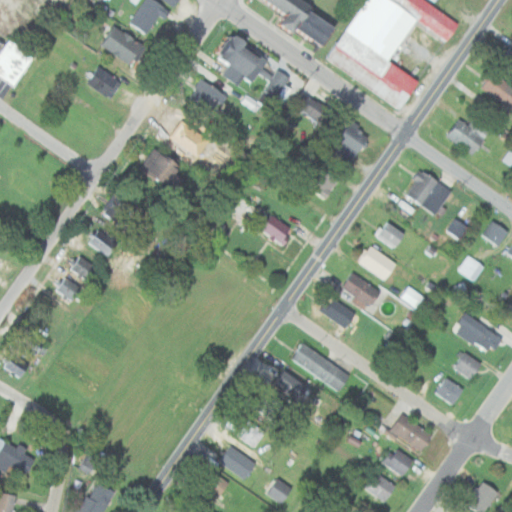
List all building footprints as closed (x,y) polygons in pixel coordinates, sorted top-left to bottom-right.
[(140,0),(126,23),(144,34),(156,16),(161,19),(167,9),(151,0),(140,0)] [(321,48),(337,24),(300,0),(266,0),(287,13),(281,22),(321,48)] [(458,22),(424,0),(363,0),(325,60),(400,108),(417,80),(388,61),(415,20),(446,40),(458,22)] [(123,62),(135,40),(105,25),(94,47),(123,62)] [(253,80),(268,58),(232,34),(218,55),(230,63),(223,74),(238,84),(245,75),(253,80)] [(31,59),(3,39),(0,42),(0,82),(9,89),(31,59)] [(511,42),(498,61),(511,72),(511,42)] [(104,99),(118,82),(94,64),(81,81),(104,99)] [(268,107),(290,77),(278,68),(257,99),(268,107)] [(480,87),(511,111),(511,86),(492,71),(480,87)] [(210,115),(226,95),(205,79),(189,98),(210,115)] [(299,113),(326,131),(338,112),(312,94),(299,113)] [(348,117),(334,138),(341,143),(335,155),(348,165),(367,137),(356,129),(359,125),(348,117)] [(445,135),(471,154),(489,131),(470,117),(466,123),(459,117),(445,135)] [(140,169),(167,187),(182,165),(154,147),(140,169)] [(511,163),(511,151),(508,149),(501,160),(510,166),(511,163)] [(325,198),(338,180),(320,167),(307,185),(325,198)] [(433,214),(451,192),(421,169),(404,191),(433,214)] [(117,187),(103,212),(119,221),(133,196),(117,187)] [(247,222),(256,210),(239,197),(230,210),(247,222)] [(294,230),(269,212),(257,228),(282,246),(294,230)] [(443,231),(457,239),(465,226),(451,218),(443,231)] [(375,235),(395,248),(404,233),(385,220),(375,235)] [(497,246),(507,231),(490,220),(480,235),(497,246)] [(119,242),(99,227),(88,242),(108,257),(119,242)] [(511,235),(502,253),(511,258),(511,235)] [(357,259),(385,280),(397,264),(370,243),(357,259)] [(97,267),(80,254),(70,268),(87,280),(97,267)] [(455,270),(474,281),(483,266),(465,254),(455,270)] [(341,289),(365,307),(378,290),(353,272),(341,289)] [(54,290),(71,303),(82,290),(65,277),(54,290)] [(417,308),(424,298),(408,286),(401,296),(417,308)] [(350,309),(334,298),(323,312),(339,324),(350,309)] [(453,327),(487,356),(501,340),(466,311),(453,327)] [(17,345),(35,354),(42,339),(24,330),(17,345)] [(291,361),(340,391),(351,374),(302,343),(291,361)] [(470,379),(482,364),(465,351),(453,367),(470,379)] [(30,364),(13,352),(3,366),(19,378),(30,364)] [(308,386),(285,370),(274,385),(297,401),(308,386)] [(435,391),(452,404),(463,390),(446,376),(435,391)] [(287,409),(267,393),(255,406),(275,423),(287,409)] [(421,452),(433,436),(403,413),(391,429),(421,452)] [(254,447),(266,432),(249,420),(238,435),(254,447)] [(35,458),(25,453),(26,450),(1,438),(0,440),(0,467),(7,471),(9,466),(27,475),(35,458)] [(220,462),(245,480),(257,463),(232,445),(220,462)] [(413,460),(394,447),(383,462),(402,476),(413,460)] [(219,498),(231,483),(214,470),(203,486),(219,498)] [(396,485),(374,472),(364,489),(386,502),(396,485)] [(293,489),(279,478),(268,493),(282,503),(293,489)] [(104,511),(116,492),(96,481),(78,511),(104,511)] [(480,481),(497,493),(482,511),(478,511),(465,503),(480,481)] [(13,511),(16,495),(0,492),(0,511),(13,511)]
